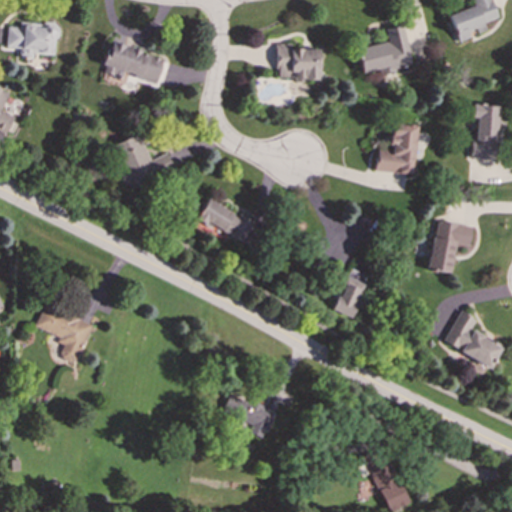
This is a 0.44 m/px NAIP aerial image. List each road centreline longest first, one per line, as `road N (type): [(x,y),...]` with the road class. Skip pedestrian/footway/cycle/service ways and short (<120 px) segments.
road 1 (tertiary): [(0,189),(511,453)]
road 2 (residential): [(217,0),(212,118),(241,147),(294,161)]
